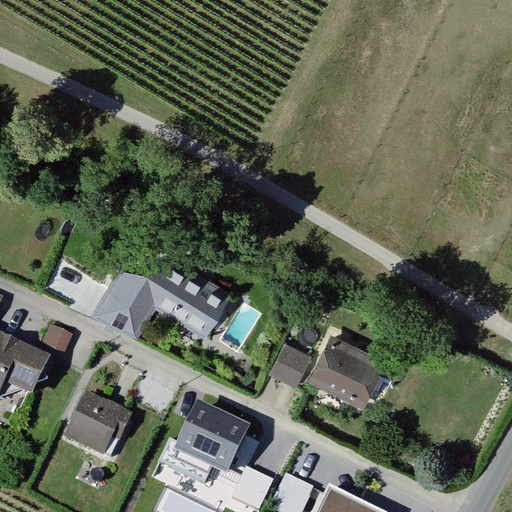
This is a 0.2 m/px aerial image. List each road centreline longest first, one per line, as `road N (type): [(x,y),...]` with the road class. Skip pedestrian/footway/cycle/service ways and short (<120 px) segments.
road 1 (track): [(511,331),(214,155),(0,54)]
road 2 (residential): [(463,511),(0,286)]
